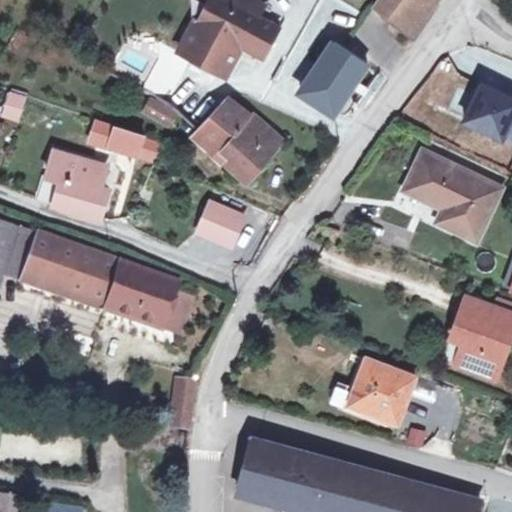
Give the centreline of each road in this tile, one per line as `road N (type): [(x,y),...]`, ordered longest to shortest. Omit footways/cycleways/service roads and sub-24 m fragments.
road 1 (unclassified): [(256,292),(354,138),(455,15)]
road 2 (residential): [(206,415),(253,419),(511,486)]
road 3 (residential): [(0,193),(171,252),(256,292)]
road 4 (unclassified): [(206,415),(225,351),(256,292)]
